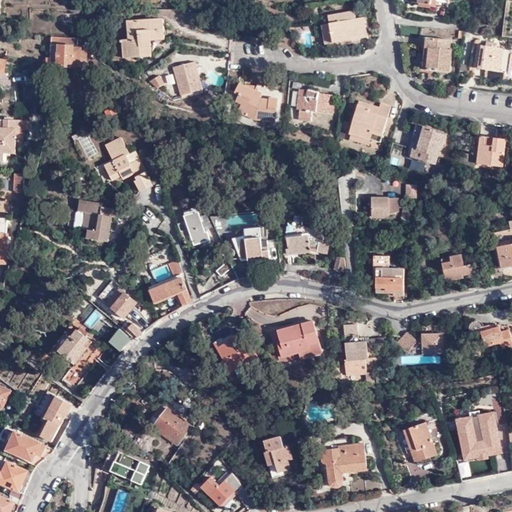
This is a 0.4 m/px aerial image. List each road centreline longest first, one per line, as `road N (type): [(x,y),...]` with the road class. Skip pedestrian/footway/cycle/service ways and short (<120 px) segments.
road 1 (residential): [(511,291),(409,314),(311,291),(238,293),(180,314),(102,388),(76,440)]
road 2 (residential): [(316,511),(511,480)]
road 3 (residential): [(393,60),(409,94),(511,113)]
road 4 (residential): [(269,64),(393,60)]
